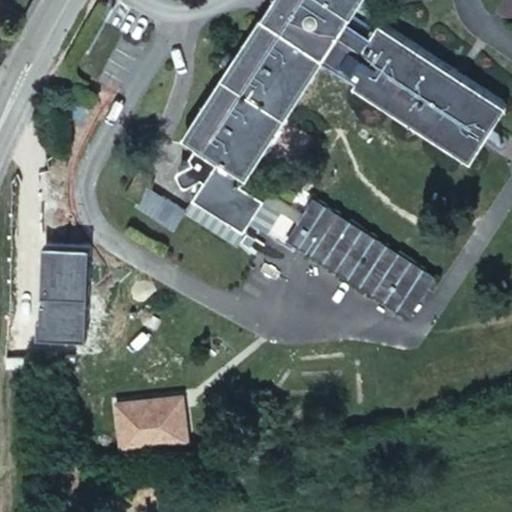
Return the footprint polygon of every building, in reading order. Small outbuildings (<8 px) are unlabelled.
[(278,0),(188,135),(198,143),(198,144),(250,176),(327,59),(361,81),(358,85),(474,162),(511,107),(385,23),(381,28),(358,13),(362,8),(371,13),(379,0),(278,0)] [(101,92),(81,80),(70,98),(90,110),(101,92)] [(90,110),(70,98),(65,106),(86,119),(90,110)] [(244,183),(250,176),(198,144),(193,150),(195,158),(181,164),(188,181),(209,175),(196,197),(246,231),(268,199),(244,183)] [(144,167),(128,193),(140,201),(150,186),(156,175),(144,167)] [(306,213),(250,176),(244,183),(268,199),(301,221),(306,213)] [(187,211),(150,186),(140,201),(138,205),(175,229),(186,212),(187,211)] [(187,211),(186,212),(237,245),(246,231),(196,197),(187,211)] [(301,221),(289,238),(410,318),(438,278),(317,197),(306,213),(301,221)] [(87,335),(92,245),(47,243),(42,334),(68,335),(68,342),(87,343),(87,335)] [(184,388),(108,395),(116,449),(188,443),(185,398),(184,388)]
